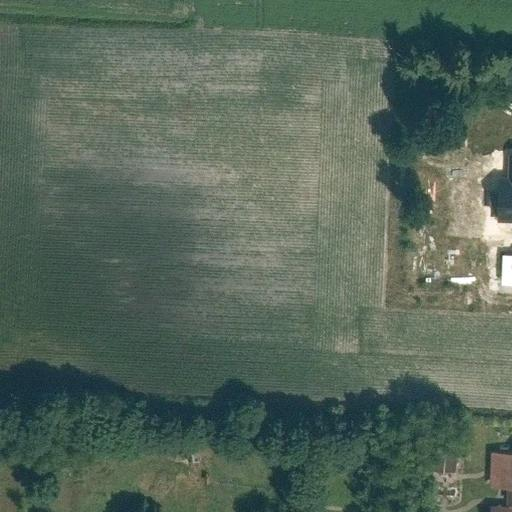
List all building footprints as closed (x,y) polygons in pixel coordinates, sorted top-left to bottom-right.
[(480,198),(479,229),(504,230),(504,214),(505,188),(480,188),(480,198)] [(480,198),(468,198),(467,209),(467,229),(479,229),(480,198)] [(467,209),(445,208),(445,228),(467,229),(467,209)] [(455,446),(437,445),(435,468),(454,469),(455,446)] [(488,483),(509,484),(510,449),(490,448),(488,483)] [(488,501),(487,511),(511,511),(511,501),(509,502),(488,501)]
